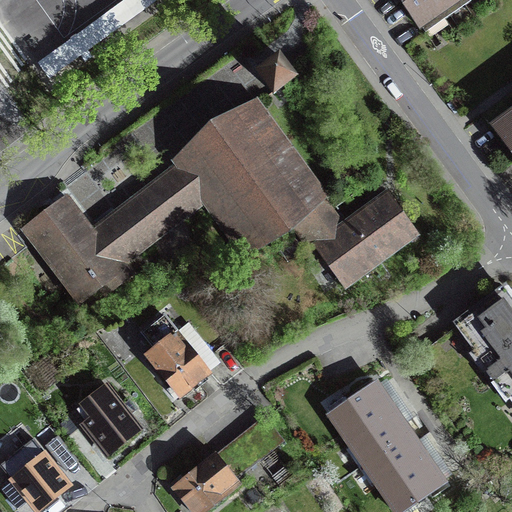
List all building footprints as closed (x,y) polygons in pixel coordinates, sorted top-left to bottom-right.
[(124,0),(37,63),(49,78),(155,0),(124,0)] [(457,1),(456,0),(402,0),(420,26),(457,1)] [(279,56),(258,72),(274,93),(295,77),(279,56)] [(178,165),(205,201),(244,255),(288,231),(301,219),(323,198),(325,196),(255,101),(211,126),(175,161),(178,165)] [(511,110),(492,125),(511,152),(511,110)] [(92,230),(119,266),(205,201),(178,165),(92,230)] [(323,198),(301,219),(318,243),(316,245),(346,285),(363,272),(364,273),(380,261),(379,260),(416,233),(387,194),(343,225),(323,198)] [(122,270),(119,266),(92,230),(67,198),(47,213),(24,230),(79,302),(102,285),(106,282),(122,270)] [(511,298),(505,289),(463,320),(475,336),(470,340),(511,396),(511,298)] [(155,348),(146,355),(180,396),(209,372),(208,370),(219,361),(189,325),(178,333),(164,316),(143,333),(155,348)] [(28,371),(42,391),(50,385),(36,365),(28,371)] [(376,383),(329,415),(347,440),(394,408),(376,383)] [(121,405),(105,385),(81,404),(92,417),(84,424),(107,454),(139,429),(128,415),(135,410),(128,400),(121,405)] [(410,433),(394,408),(347,440),(364,465),(410,433)] [(217,456),(215,454),(173,487),(193,511),(204,511),(239,484),(235,479),(284,440),(266,417),(217,456)] [(428,458),(410,433),(364,465),(381,490),(428,458)] [(0,466),(13,482),(2,490),(17,509),(28,501),(37,511),(70,485),(48,457),(49,457),(34,439),(33,439),(0,466)] [(402,511),(445,483),(428,458),(381,490),(396,511),(402,511)]
